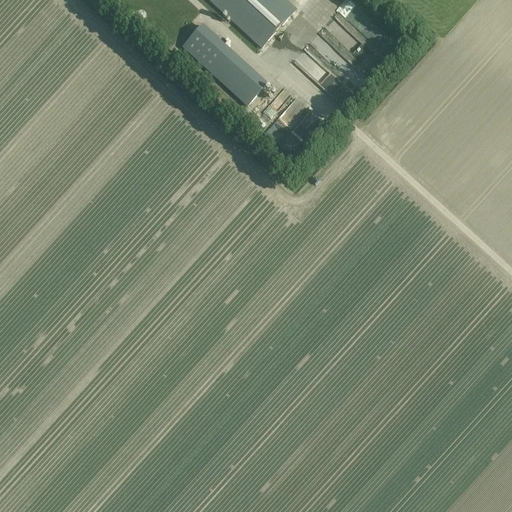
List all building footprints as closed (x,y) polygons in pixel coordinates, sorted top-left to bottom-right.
[(208,0),(262,48),(262,49),(296,12),(296,11),(283,0),(208,0)] [(351,21),(360,12),(347,0),(346,0),(338,9),(351,21)] [(325,24),(347,45),(353,39),(331,17),(325,24)] [(351,27),(380,54),(390,44),(361,17),(351,27)] [(301,49),(293,57),(309,72),(317,64),(301,49)] [(285,88),(266,108),(273,114),(285,100),(289,103),(295,97),(285,88)] [(294,101),(266,132),(272,138),(301,107),(294,101)] [(305,112),(277,145),(289,156),(317,123),(305,112)]
